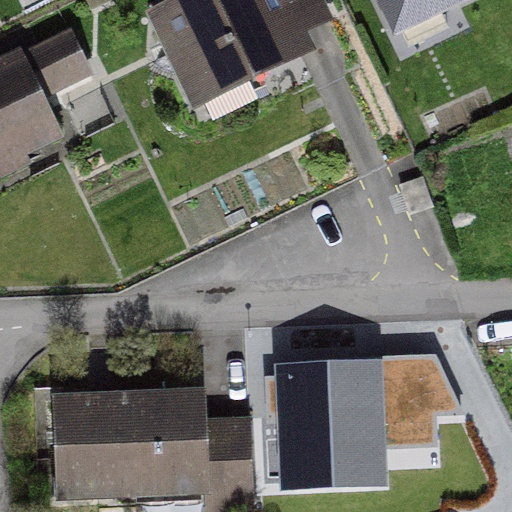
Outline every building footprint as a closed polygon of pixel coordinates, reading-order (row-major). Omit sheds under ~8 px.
[(323,0),(209,0),(161,25),(208,119),(325,60),(317,43),(339,31),(323,0)] [(388,0),(399,21),(442,0),(388,0)] [(41,56),(0,76),(0,176),(82,134),(41,56)] [(376,478),(371,373),(286,377),(291,482),(376,478)] [(219,397),(68,408),(75,511),(121,511),(211,505),(211,511),(267,511),(262,431),(222,434),(219,397)]
